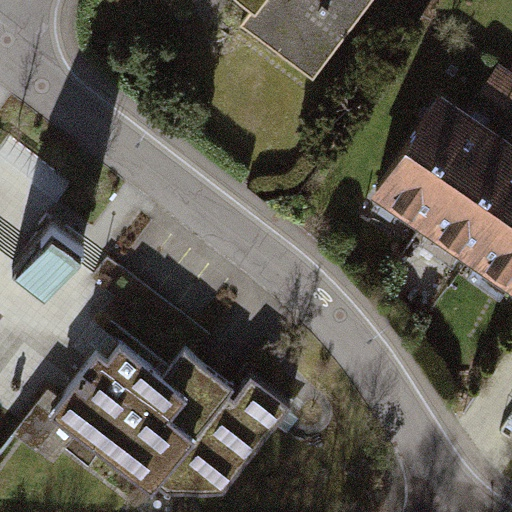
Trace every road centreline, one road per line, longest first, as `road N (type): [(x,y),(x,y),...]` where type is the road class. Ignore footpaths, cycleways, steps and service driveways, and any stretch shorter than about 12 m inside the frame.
road 1 (residential): [(2,56),(304,287),(478,511)]
road 2 (unknown): [(440,462),(511,359)]
